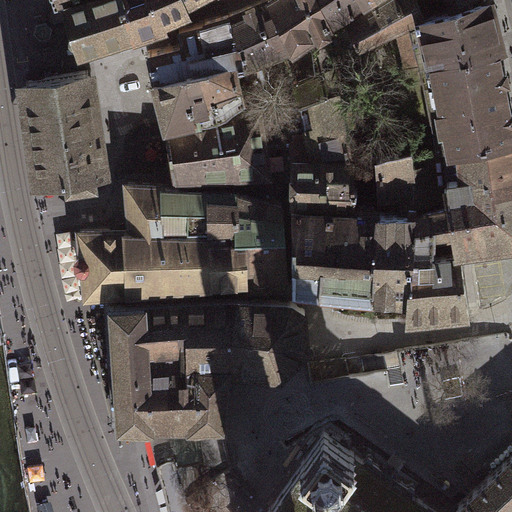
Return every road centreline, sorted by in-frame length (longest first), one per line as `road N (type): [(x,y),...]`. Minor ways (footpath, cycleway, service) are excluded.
road 1 (residential): [(116,511),(42,306)]
road 2 (residential): [(20,207),(0,80)]
